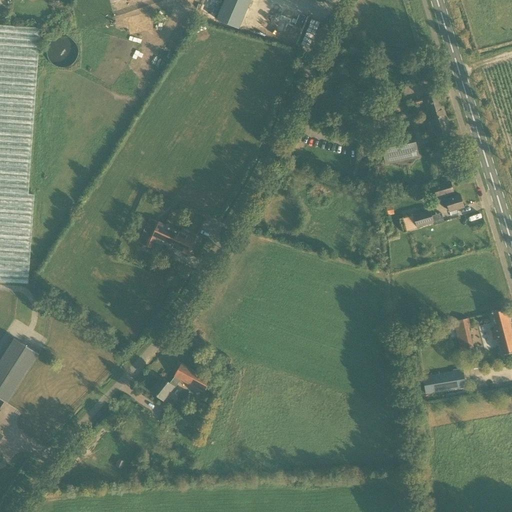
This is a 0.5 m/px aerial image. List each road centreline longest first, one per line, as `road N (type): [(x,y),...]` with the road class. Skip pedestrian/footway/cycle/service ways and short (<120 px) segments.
road 1 (unclassified): [(25,511),(77,439),(174,336),(289,133),(345,0)]
road 2 (primary): [(511,245),(436,0)]
